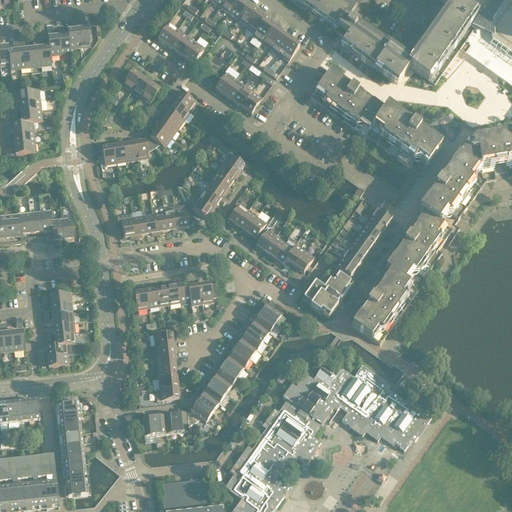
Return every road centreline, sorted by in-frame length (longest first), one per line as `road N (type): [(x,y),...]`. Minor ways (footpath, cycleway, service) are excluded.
road 1 (tertiary): [(100,265),(76,184),(72,130),(77,101),(120,35)]
road 2 (residential): [(120,35),(262,136)]
road 3 (residential): [(262,136),(324,172),(334,161),(339,146),(283,107)]
road 4 (residential): [(100,265),(209,249),(252,283)]
road 5 (residential): [(283,107),(323,51),(318,38),(265,0)]
road 6 (residential): [(141,511),(98,378)]
road 7 (residential): [(0,317),(36,312),(36,280),(100,265)]
